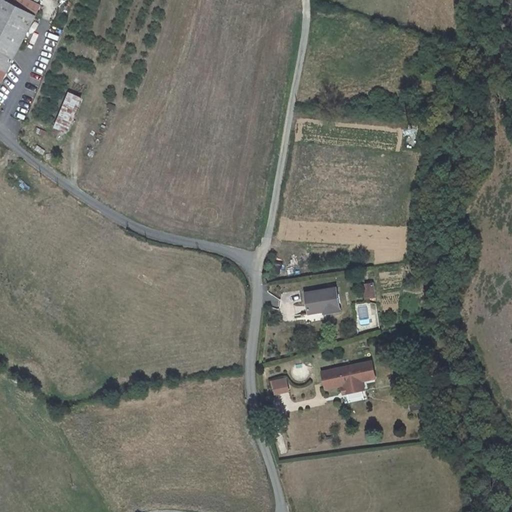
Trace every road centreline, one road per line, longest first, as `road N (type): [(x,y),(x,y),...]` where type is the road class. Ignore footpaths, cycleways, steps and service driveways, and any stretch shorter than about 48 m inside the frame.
road 1 (unclassified): [(0,131),(31,162),(125,222),(215,247),(252,268),(249,373),(281,511)]
road 2 (track): [(306,0),(266,245),(252,268)]
